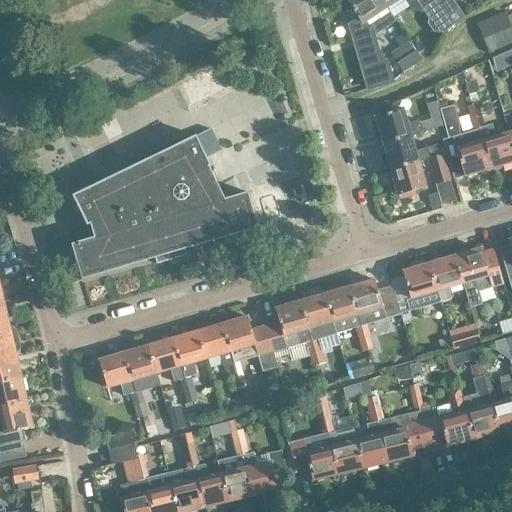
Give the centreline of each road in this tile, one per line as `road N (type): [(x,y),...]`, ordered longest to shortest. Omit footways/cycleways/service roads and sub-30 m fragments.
road 1 (residential): [(365,251),(58,346)]
road 2 (residential): [(365,251),(290,0)]
road 3 (residential): [(0,116),(232,0)]
road 4 (residential): [(58,346),(0,157)]
road 5 (residential): [(86,511),(58,346)]
road 6 (residential): [(365,251),(511,208)]
road 7 (residential): [(511,476),(384,511)]
